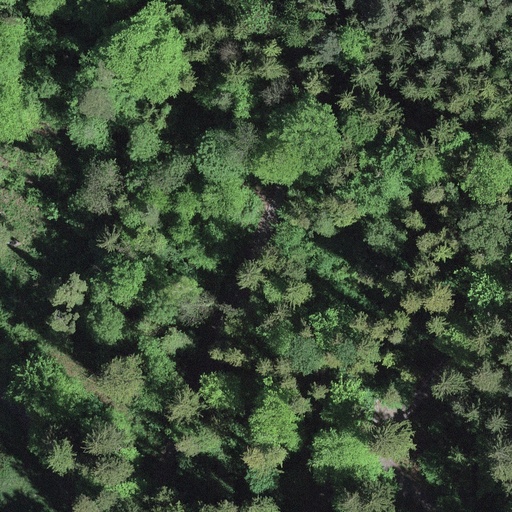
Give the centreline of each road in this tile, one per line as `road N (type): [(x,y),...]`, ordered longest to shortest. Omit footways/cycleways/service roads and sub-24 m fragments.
road 1 (track): [(140,511),(293,166)]
road 2 (track): [(293,166),(0,126)]
road 3 (track): [(348,474),(511,285)]
road 4 (track): [(348,474),(271,435),(197,374)]
road 5 (track): [(293,166),(301,117),(299,0)]
road 6 (track): [(83,511),(31,409),(0,384)]
